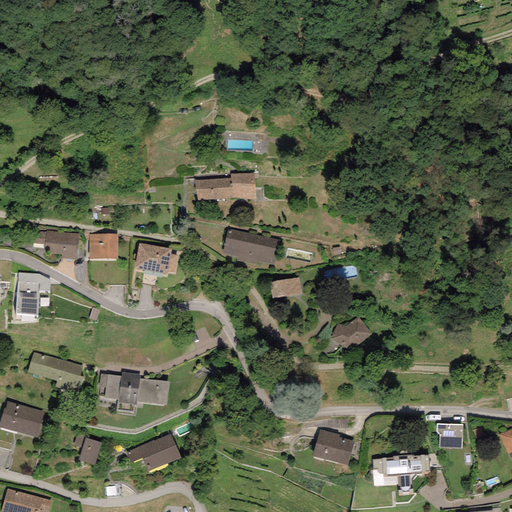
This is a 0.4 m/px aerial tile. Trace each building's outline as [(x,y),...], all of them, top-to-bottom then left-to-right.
[(253,173),(231,174),(231,178),(194,180),(198,200),(234,197),(256,201),(253,173)] [(277,240),(228,229),(222,254),(237,257),(237,261),(256,265),(257,261),(274,264),(279,240),(277,240)] [(79,234),(46,231),(46,232),(45,245),(43,253),(61,255),(61,258),(77,259),(79,234)] [(45,245),(46,232),(34,232),(33,244),(45,245)] [(117,234),(89,235),(89,259),(117,259),(117,234)] [(171,248),(139,243),(134,271),(167,276),(168,272),(175,274),(179,255),(170,254),(171,248)] [(340,248),(332,249),(334,256),(341,255),(340,248)] [(37,315),(39,291),(49,291),(50,280),(40,274),(18,273),(18,282),(16,314),(37,315)] [(299,277),(269,283),(274,303),(302,297),(299,277)] [(337,323),(330,339),(349,350),(373,334),(358,316),(346,326),(337,323)] [(82,366),(33,352),(27,372),(57,380),(55,386),(79,393),(83,377),(79,376),(82,366)] [(121,376),(101,374),(100,375),(99,387),(100,387),(99,397),(104,397),(104,398),(117,400),(116,410),(134,412),(135,405),(136,405),(137,403),(166,406),(169,382),(140,378),(141,375),(121,373),(121,376)] [(45,412),(6,402),(0,423),(0,427),(38,438),(45,412)] [(463,425),(437,424),(436,433),(440,436),(440,448),(462,450),(463,425)] [(511,427),(499,434),(511,462),(511,427)] [(354,440),(319,429),(311,456),(346,467),(354,440)] [(73,445),(82,448),(86,438),(87,436),(78,433),(73,445)] [(154,440),(126,452),(131,463),(142,458),(148,472),(181,458),(171,434),(154,441),(154,440)] [(102,444),(86,438),(82,448),(78,460),(95,465),(102,444)] [(393,458),(381,458),(381,460),(372,460),(373,469),(378,469),(378,472),(380,473),(383,473),(383,477),(397,476),(398,494),(412,494),(411,475),(426,474),(426,472),(430,471),(428,455),(414,456),(414,454),(392,456),(393,458)] [(48,511),(52,501),(6,489),(0,511),(48,511)]
